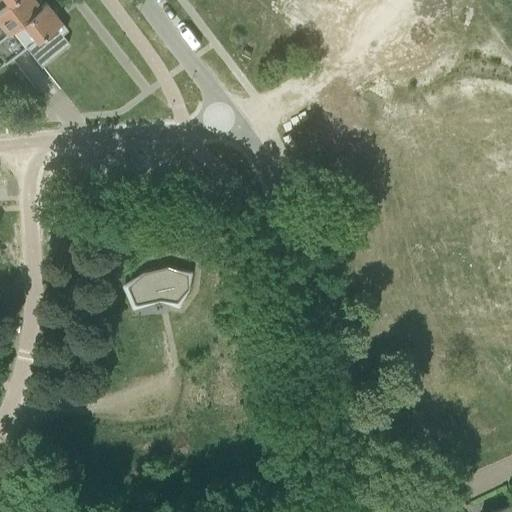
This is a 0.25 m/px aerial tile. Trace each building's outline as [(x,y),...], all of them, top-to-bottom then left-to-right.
[(0,10),(0,39),(21,23),(39,8),(38,7),(37,5),(32,0),(12,0),(6,5),(0,10)] [(345,0),(258,0),(305,61),(360,19),(345,0)] [(355,0),(366,13),(383,0),(396,16),(413,4),(409,0),(355,0)] [(409,0),(413,4),(414,6),(421,0),(434,0),(442,10),(454,0),(409,0)] [(39,8),(21,23),(34,40),(24,47),(25,48),(39,66),(40,66),(68,44),(60,35),(66,30),(58,21),(45,4),(39,8)] [(455,164),(410,177),(416,200),(461,188),(455,164)] [(461,188),(416,200),(423,223),(467,211),(461,188)] [(480,249),(456,251),(462,306),(486,304),(480,249)] [(456,251),(434,254),(439,308),(462,306),(456,251)] [(434,254),(411,256),(416,310),(439,308),(434,254)] [(411,256),(387,258),(392,313),(416,310),(411,256)] [(125,286),(127,293),(130,292),(132,296),(129,297),(133,306),(133,307),(134,308),(135,308),(142,306),(141,305),(153,301),(153,303),(160,301),(163,302),(164,300),(168,302),(167,303),(177,306),(178,306),(178,305),(179,305),(180,305),(183,299),(182,298),(184,294),(186,294),(190,289),(190,288),(190,283),(188,283),(189,280),(190,280),(191,274),(191,273),(191,272),(190,272),(181,269),(181,272),(174,269),(175,267),(168,266),(167,266),(158,268),(158,270),(154,270),(154,268),(144,270),(143,270),(143,271),(138,275),(139,277),(134,282),(132,279),(125,285),(125,286)] [(227,356),(213,361),(207,342),(184,350),(194,378),(230,366),(227,356)]
